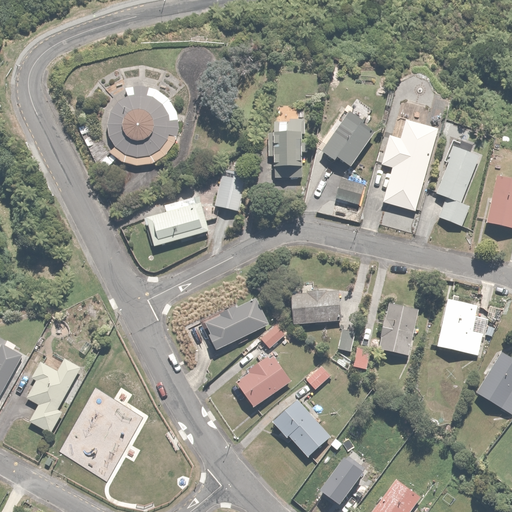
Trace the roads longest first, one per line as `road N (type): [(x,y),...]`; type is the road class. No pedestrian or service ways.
road 1 (residential): [(136,307),(33,106),(29,75),(47,49),(72,35),(222,0)]
road 2 (residential): [(136,307),(260,242),(302,230),(511,275)]
road 3 (residential): [(233,474),(172,381),(136,307)]
